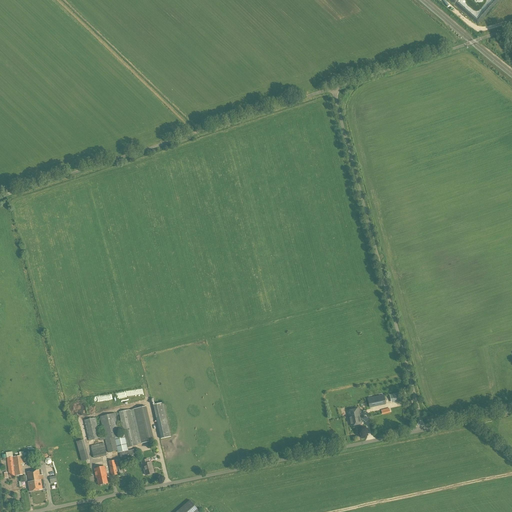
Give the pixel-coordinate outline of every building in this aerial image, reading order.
[(370,408),(402,401),(400,392),(368,399),(370,408)] [(160,439),(171,437),(163,402),(153,405),(160,439)] [(154,441),(146,406),(133,409),(130,410),(129,410),(119,412),(123,432),(119,433),(115,413),(100,417),(104,435),(99,436),(95,418),(84,420),(89,441),(99,439),(100,441),(105,440),(108,453),(117,451),(118,453),(119,453),(121,461),(137,458),(135,449),(128,451),(128,448),(138,446),(137,445),(154,441)] [(359,411),(359,409),(347,412),(349,420),(350,420),(351,426),(361,424),(359,414),(362,413),(362,410),(359,411)] [(83,440),(76,442),(81,461),(88,460),(83,440)] [(94,459),(107,456),(105,449),(106,449),(104,443),(91,446),(94,459)] [(24,458),(23,452),(13,453),(13,457),(7,458),(9,477),(23,475),(21,464),(25,464),(24,458)] [(122,469),(120,459),(108,462),(111,476),(123,474),(125,474),(124,469),(122,469)] [(149,463),(148,460),(141,461),(142,465),(143,465),(146,476),(154,473),(151,463),(149,463)] [(108,483),(106,476),(104,467),(94,469),(97,478),(99,485),(108,483)] [(35,483),(41,482),(39,470),(27,472),(29,486),(30,492),(37,491),(36,485),(35,483)]
